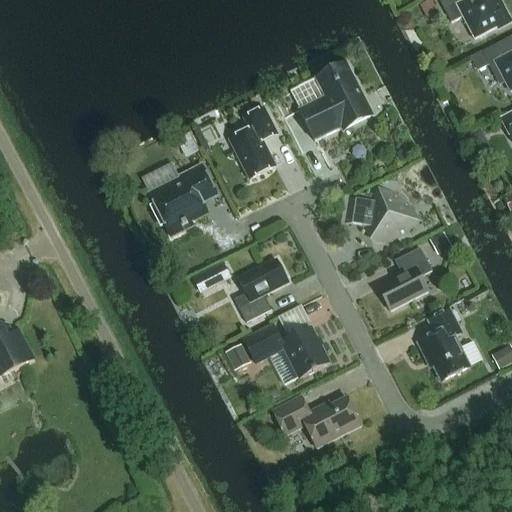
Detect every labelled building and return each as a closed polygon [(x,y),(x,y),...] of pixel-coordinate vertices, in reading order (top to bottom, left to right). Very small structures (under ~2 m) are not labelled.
[(511,26),(506,14),(504,15),(496,0),(472,0),(470,1),(469,0),(438,0),(451,26),(463,20),(475,43),(497,31),(498,33),(511,26)] [(436,13),(431,4),(421,9),(426,19),(436,13)] [(511,39),(471,61),(478,74),(494,66),(510,95),(511,94),(511,39)] [(283,120),(298,112),(315,145),(341,132),(343,135),(374,120),(346,66),(291,95),(290,93),(274,101),(283,120)] [(250,133),(230,144),(250,183),(276,170),(263,145),(277,138),(264,112),(244,122),(250,133)] [(511,115),(500,122),(511,144),(511,115)] [(166,229),(171,241),(193,229),(191,226),(208,218),(202,207),(217,199),(201,169),(148,195),(155,209),(151,210),(162,231),(166,229)] [(385,246),(409,237),(413,210),(393,194),(368,204),(349,201),(345,226),(364,229),(385,246)] [(451,251),(443,237),(434,243),(441,256),(451,251)] [(378,291),(390,315),(428,295),(420,281),(432,275),(420,251),(395,264),(402,279),(378,291)] [(264,299),(289,287),(276,263),(239,282),(246,297),(235,303),(246,327),(272,314),(264,299)] [(230,282),(223,268),(194,282),(202,297),(230,282)] [(441,385),(470,371),(454,340),(461,336),(450,314),(429,324),(435,338),(418,347),(427,364),(430,363),(441,385)] [(0,329),(0,380),(32,363),(17,336),(11,339),(7,331),(0,329)] [(300,383),(329,367),(311,332),(282,346),(273,329),(244,344),(256,367),(284,353),(300,383)] [(227,355),(236,373),(251,365),(242,347),(227,355)] [(511,351),(510,348),(491,359),(499,373),(511,366),(511,351)] [(305,429),(317,452),(361,429),(347,401),(324,413),(323,409),(309,416),(301,400),(273,415),(285,440),(305,429)]
